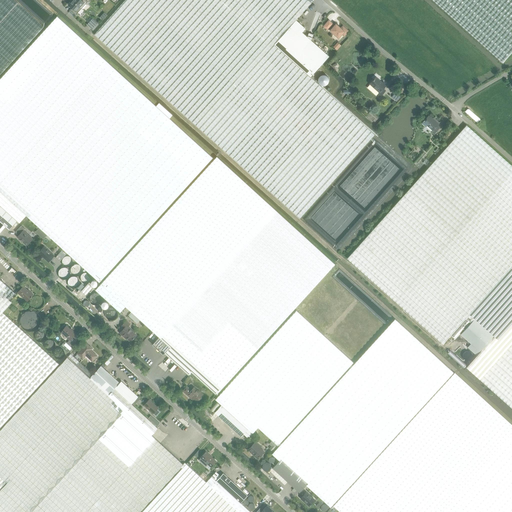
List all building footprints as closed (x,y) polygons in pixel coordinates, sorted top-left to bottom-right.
[(0,0),(0,74),(44,27),(14,0),(0,0)] [(82,8),(72,0),(70,0),(69,2),(70,2),(68,4),(72,8),(70,10),(68,12),(69,12),(71,10),(76,15),(82,8)] [(72,0),(82,8),(88,1),(86,0),(72,0)] [(125,0),(94,34),(300,218),(375,134),(342,105),(333,97),(311,77),(274,44),(296,19),(311,2),(308,0),(125,0)] [(511,0),(433,0),(502,62),(511,52),(511,0)] [(57,16),(0,79),(0,183),(18,163),(24,157),(67,110),(97,77),(109,63),(57,16)] [(92,19),(88,24),(93,30),(98,24),(92,19)] [(296,19),(274,44),(311,77),(329,56),(311,40),(312,37),(312,36),(309,35),(308,36),(308,35),(307,36),(302,32),(306,28),(296,19)] [(329,28),(331,30),(330,30),(338,37),(341,34),(343,36),(348,31),(343,26),(341,29),(336,24),(334,26),(332,24),(329,21),(324,26),(327,29),(329,28)] [(18,163),(0,183),(0,185),(13,198),(32,215),(29,218),(99,282),(100,282),(102,279),(103,278),(122,257),(152,223),(210,160),(212,157),(169,118),(156,106),(109,63),(97,77),(67,110),(24,157),(18,163)] [(314,79),(322,70),(320,68),(312,77),(314,79)] [(370,84),(367,88),(372,93),(373,92),(375,89),(379,92),(377,94),(380,97),(385,91),(383,88),(386,85),(383,82),(382,83),(376,77),(370,84)] [(400,96),(395,92),(391,97),(397,101),(400,96)] [(440,127),(437,125),(438,124),(428,115),(421,123),(426,126),(427,125),(432,130),(430,132),(433,134),(440,127)] [(392,209),(348,258),(443,344),(466,318),(511,266),(511,164),(476,133),(467,125),(428,169),(392,209)] [(124,258),(104,280),(128,303),(125,306),(159,337),(167,328),(227,382),(242,366),(332,267),(335,264),(217,156),(124,258)] [(0,221),(9,229),(17,220),(19,223),(26,215),(29,218),(32,215),(13,198),(0,185),(0,221)] [(33,238),(24,230),(25,229),(21,225),(15,232),(19,235),(17,237),(27,245),(33,238)] [(48,261),(54,255),(44,246),(39,252),(48,261)] [(66,254),(62,250),(55,257),(60,261),(66,254)] [(461,334),(471,343),(468,347),(477,355),(466,368),(479,380),(511,342),(511,266),(466,318),(471,322),(461,334)] [(79,282),(79,281),(79,279),(78,278),(77,277),(76,276),(75,276),(74,275),(72,275),(71,275),(70,275),(68,276),(67,277),(66,278),(66,279),(65,281),(65,282),(65,283),(66,285),(66,286),(67,287),(68,288),(69,288),(72,289),(73,289),(74,289),(76,288),(77,287),(78,286),(79,285),(79,283),(79,282)] [(0,309),(3,312),(12,302),(9,299),(15,293),(0,278),(0,309)] [(120,312),(125,306),(128,303),(104,280),(95,289),(120,312)] [(88,283),(81,291),(86,295),(92,287),(88,283)] [(27,301),(33,294),(28,289),(27,290),(23,286),(18,292),(27,301)] [(100,298),(100,297),(99,295),(98,294),(96,294),(94,294),(93,295),(92,296),(91,298),(92,300),(93,301),(94,302),(95,302),(97,302),(99,301),(99,300),(100,298)] [(0,427),(59,363),(3,312),(0,309),(0,427)] [(38,320),(37,318),(37,316),(36,315),(35,313),(33,312),(32,311),(30,311),(28,311),(26,311),(24,312),(23,313),(22,314),(21,315),(20,317),(20,319),(20,320),(20,322),(20,324),(21,325),(22,326),(24,328),(26,328),(27,329),(29,329),(31,329),(32,328),(33,328),(35,326),(36,325),(37,324),(37,322),(38,320)] [(352,363),(294,311),(214,398),(221,405),(252,433),(254,430),(258,427),(277,445),(305,415),(352,363)] [(140,320),(132,313),(129,316),(137,323),(140,320)] [(272,453),(280,460),(282,458),(309,483),(307,485),(330,506),(453,371),(395,318),(272,453)] [(131,341),(137,334),(128,326),(130,324),(126,321),(122,325),(124,327),(121,331),(127,336),(126,337),(131,341)] [(72,337),(76,333),(70,328),(70,329),(66,326),(61,332),(70,340),(67,343),(70,345),(74,341),(74,340),(72,337)] [(167,328),(159,337),(152,344),(163,354),(164,353),(189,375),(192,372),(216,394),(227,382),(167,328)] [(65,341),(61,346),(68,352),(72,347),(65,341)] [(511,409),(511,342),(479,380),(511,409)] [(77,353),(80,356),(83,358),(86,355),(92,361),(97,355),(91,349),(92,348),(86,343),(77,353)] [(0,511),(138,511),(183,464),(151,435),(158,428),(131,403),(115,388),(110,394),(91,376),(90,376),(92,374),(77,360),(80,356),(77,353),(74,357),(70,353),(0,428),(0,511)] [(131,403),(138,396),(121,381),(120,383),(104,368),(101,365),(91,376),(110,394),(115,388),(131,403)] [(354,483),(333,505),(340,511),(436,511),(511,426),(511,424),(488,402),(455,372),(421,410),(378,456),(362,474),(354,483)] [(197,401),(203,395),(194,387),(191,390),(187,386),(183,390),(190,397),(191,396),(197,401)] [(149,399),(144,405),(153,413),(156,416),(160,411),(157,408),(158,407),(149,399)] [(243,433),(248,438),(252,433),(221,405),(214,412),(241,436),(243,433)] [(511,511),(511,426),(436,511),(511,511)] [(254,454),(258,458),(264,451),(261,448),(261,447),(255,441),(249,448),(254,453),(254,454)] [(201,458),(199,460),(206,466),(208,464),(211,467),(216,461),(211,456),(206,452),(202,456),(200,457),(201,458)] [(300,492),(307,485),(309,483),(282,458),(280,460),(273,467),(300,492)] [(141,511),(250,511),(241,502),(212,476),(209,478),(206,482),(186,464),(147,506),(141,511)] [(216,472),(212,476),(241,502),(247,495),(238,487),(223,473),(220,476),(216,472)] [(315,500),(307,492),(302,497),(307,502),(306,502),(309,506),(315,500)] [(248,496),(247,498),(247,499),(247,501),(248,503),(249,504),(251,504),(253,504),(254,504),(255,503),(256,503),(256,502),(257,500),(257,499),(257,498),(256,497),(256,496),(255,495),(254,495),(253,494),(252,494),(250,495),(249,495),(248,496)]
